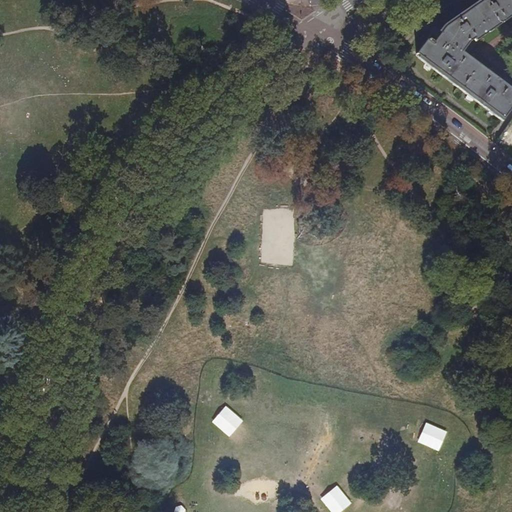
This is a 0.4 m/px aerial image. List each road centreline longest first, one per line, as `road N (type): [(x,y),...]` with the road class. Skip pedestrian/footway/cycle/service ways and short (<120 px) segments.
road 1 (tertiary): [(308,30),(212,105),(144,185),(82,298),(12,511)]
road 2 (residential): [(308,30),(511,176)]
